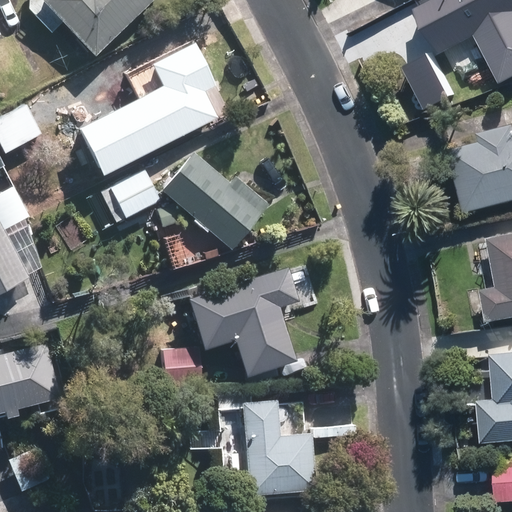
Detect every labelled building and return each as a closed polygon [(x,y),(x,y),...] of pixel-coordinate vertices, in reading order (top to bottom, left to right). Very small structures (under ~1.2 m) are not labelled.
[(45,0),(94,50),(146,0),(45,0)] [(511,0),(459,0),(444,8),(461,39),(483,28),(511,79),(511,78),(511,0)] [(169,85),(84,127),(103,165),(212,112),(183,53),(159,64),(169,85)] [(24,110),(0,120),(0,145),(2,151),(36,135),(24,110)] [(511,205),(511,136),(491,142),(493,150),(460,159),(475,215),(511,205)] [(230,187),(193,156),(167,188),(232,242),(263,205),(235,181),(230,187)] [(143,174),(112,189),(124,214),(155,199),(143,174)] [(0,231),(0,285),(23,274),(0,231)] [(510,289),(495,292),(499,312),(511,309),(511,240),(501,242),(510,289)] [(286,270),(192,300),(206,344),(235,335),(247,373),(292,358),(275,307),(296,300),(286,270)] [(197,350),(164,351),(165,381),(198,380),(197,350)] [(45,351),(0,361),(0,407),(55,395),(45,351)] [(511,357),(502,359),(506,402),(511,401),(511,357)] [(275,402),(243,405),(250,490),(313,485),(310,434),(277,437),(275,402)]
